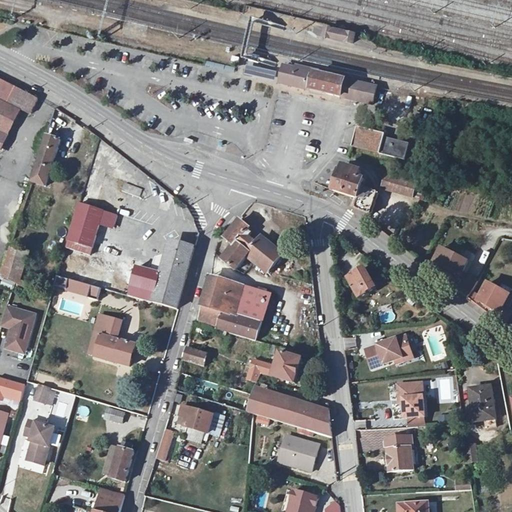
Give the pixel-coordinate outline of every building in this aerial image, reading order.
[(332,40),(333,31),(326,29),(324,38),(332,40)] [(348,34),(333,31),(332,40),(346,43),(348,34)] [(356,36),(348,34),(346,43),(354,44),(356,36)] [(260,55),(252,54),(251,61),(258,62),(259,59),(260,55)] [(278,71),(248,64),(245,76),(275,83),(278,71)] [(281,72),(278,86),(307,93),(307,94),(321,98),(341,102),(342,101),(348,102),(373,108),(378,88),(355,82),(294,68),(282,65),(281,72)] [(294,68),(355,82),(355,80),(295,66),(294,68)] [(0,80),(0,152),(21,110),(29,95),(0,80)] [(39,100),(29,95),(21,110),(31,115),(39,100)] [(358,128),(353,148),(406,161),(410,144),(385,138),(386,135),(358,128)] [(28,141),(10,132),(0,152),(0,155),(17,164),(28,141)] [(47,137),(34,177),(48,181),(61,142),(47,137)] [(449,161),(444,177),(451,179),(456,164),(449,161)] [(362,172),(344,167),(342,173),(340,173),(335,192),(359,200),(356,209),(372,216),(379,193),(364,188),(366,181),(360,179),(362,172)] [(387,176),(383,189),(413,198),(417,185),(387,176)] [(143,190),(127,184),(125,184),(123,191),(145,199),(146,194),(143,190)] [(80,205),(69,242),(93,249),(101,225),(104,213),(80,205)] [(118,217),(104,213),(101,225),(114,229),(118,217)] [(240,221),(226,239),(235,246),(223,261),(236,272),(250,255),(271,272),(282,258),(260,240),(258,243),(250,237),(252,234),(249,231),(250,229),(240,221)] [(140,239),(148,256),(157,252),(149,235),(140,239)] [(93,249),(69,242),(67,249),(91,257),(93,249)] [(156,259),(152,272),(145,301),(178,310),(195,248),(179,244),(175,247),(170,246),(167,257),(165,256),(156,259)] [(11,248),(2,277),(15,284),(29,291),(31,286),(21,283),(30,255),(11,248)] [(442,249),(432,267),(459,281),(468,263),(442,249)] [(145,301),(152,272),(137,268),(130,296),(145,301)] [(349,280),(360,300),(377,290),(366,270),(349,280)] [(58,277),(56,286),(68,290),(70,280),(58,277)] [(262,324),(252,321),(237,317),(245,288),(223,282),(211,279),(203,307),(204,307),(199,321),(219,328),(218,330),(256,342),(262,324)] [(93,287),(70,280),(68,290),(90,297),(93,287)] [(489,284),(479,301),(500,313),(510,296),(489,284)] [(93,287),(90,297),(89,299),(99,302),(103,290),(93,287)] [(32,292),(27,301),(37,306),(42,297),(32,292)] [(261,293),(254,314),(264,317),(271,296),(261,293)] [(8,309),(3,326),(13,329),(7,350),(25,355),(36,317),(8,309)] [(499,322),(505,327),(511,316),(504,312),(499,322)] [(264,317),(254,314),(252,321),(262,324),(264,317)] [(98,359),(110,319),(100,317),(89,357),(98,359)] [(110,319),(98,359),(132,369),(138,348),(119,342),(124,324),(110,319)] [(256,342),(218,330),(218,331),(252,341),(256,342)] [(407,337),(366,350),(373,369),(413,355),(407,337)] [(356,338),(344,338),(344,350),(356,350),(356,338)] [(448,358),(445,341),(430,344),(434,361),(448,358)] [(303,360),(286,356),(287,351),(274,347),(272,355),(280,357),(277,367),(254,361),(248,381),(258,383),(263,374),(274,378),(296,384),(303,360)] [(187,349),(184,362),(205,368),(209,355),(187,349)] [(14,386),(15,383),(0,379),(0,398),(3,400),(3,397),(10,399),(14,386)] [(404,398),(405,403),(406,420),(409,420),(422,419),(426,418),(425,398),(423,398),(422,385),(399,386),(400,399),(404,398)] [(25,389),(14,386),(10,399),(22,403),(25,389)] [(41,402),(45,388),(39,386),(35,400),(41,402)] [(51,390),(45,388),(41,402),(47,404),(51,390)] [(486,422),(496,421),(497,421),(492,388),(471,391),(475,424),(486,422)] [(56,392),(51,390),(47,404),(51,406),(56,392)] [(56,418),(70,420),(75,394),(61,392),(56,418)] [(257,393),(253,403),(267,407),(271,398),(257,393)] [(267,407),(253,403),(250,414),(254,415),(333,439),(330,412),(319,408),(317,413),(293,405),(271,398),(267,407)] [(294,400),(293,405),(317,413),(319,408),(294,400)] [(79,407),(79,416),(89,416),(89,408),(79,407)] [(183,407),(181,417),(187,419),(185,427),(189,429),(186,440),(202,445),(205,433),(209,434),(214,416),(183,407)] [(114,411),(111,421),(123,424),(126,414),(114,411)] [(0,413),(0,444),(8,416),(0,413)] [(187,419),(181,417),(178,425),(185,427),(187,419)] [(422,419),(409,420),(409,428),(423,427),(422,419)] [(496,421),(486,422),(487,429),(497,428),(496,421)] [(36,444),(31,463),(45,467),(56,430),(30,422),(26,437),(33,439),(32,443),(34,443),(36,444)] [(174,432),(167,430),(158,457),(165,460),(174,432)] [(287,437),(283,450),(287,452),(283,464),(313,473),(320,447),(287,437)] [(387,440),(389,460),(390,464),(390,473),(416,470),(415,465),(415,454),(413,438),(387,440)] [(135,446),(124,442),(113,479),(127,483),(136,453),(133,452),(135,446)] [(467,448),(469,463),(478,462),(476,446),(467,448)] [(456,490),(471,490),(471,480),(456,480),(456,490)] [(103,490),(96,511),(121,511),(126,496),(103,490)] [(295,492),(292,502),(294,503),(291,511),(312,511),(313,508),(316,509),(319,499),(295,492)]
